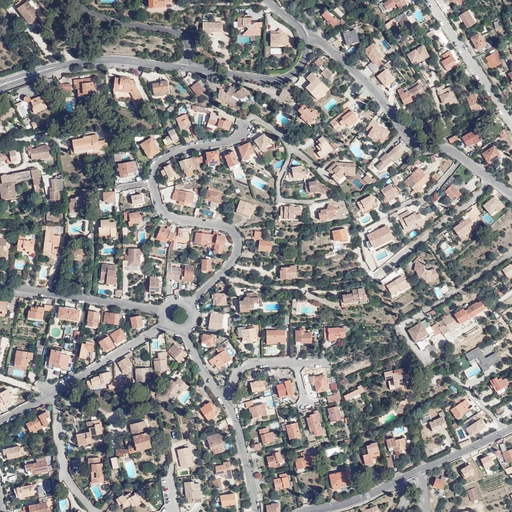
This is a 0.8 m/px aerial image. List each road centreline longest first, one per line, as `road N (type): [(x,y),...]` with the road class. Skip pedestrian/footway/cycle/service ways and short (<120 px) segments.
road 1 (residential): [(244,128),(230,141),(166,154),(152,169),(166,217),(224,226),(236,242),(231,261),(188,304)]
road 2 (residential): [(304,37),(364,80),(415,146),(452,151),(511,194)]
road 3 (tertiary): [(187,68),(105,59),(8,82)]
road 4 (residential): [(0,286),(163,311)]
road 5 (unclassified): [(71,0),(101,17),(183,35),(187,68)]
road 6 (tertiary): [(304,37),(303,62),(287,77),(187,68)]
road 7 (residential): [(511,121),(429,0)]
road 8 (residential): [(52,393),(62,460),(79,495),(100,511)]
road 9 (residential): [(52,393),(164,322)]
